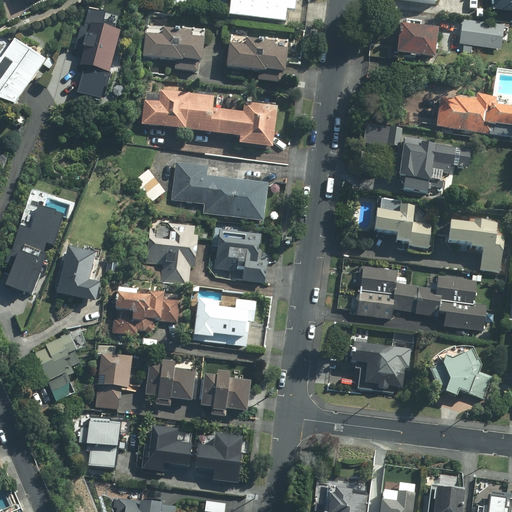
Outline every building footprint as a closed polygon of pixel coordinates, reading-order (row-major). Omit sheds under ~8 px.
[(187,10),(188,0),(176,0),(176,9),(187,10)] [(297,0),(233,0),(231,19),(287,25),(288,13),(296,14),(297,0)] [(511,0),(492,0),(494,11),(511,13),(511,0)] [(505,26),(463,21),(460,45),(502,51),(505,26)] [(438,30),(400,25),(397,54),(434,59),(438,30)] [(124,36),(89,27),(79,65),(85,67),(77,95),(101,101),(108,73),(113,75),(124,36)] [(199,73),(200,65),(203,66),(206,42),(191,41),(192,35),(181,34),(181,40),(174,39),(175,33),(164,31),(163,38),(146,36),(143,59),(184,64),(183,72),(199,73)] [(48,63),(15,38),(0,57),(0,100),(15,106),(48,63)] [(275,45),(265,44),(264,51),(258,50),(259,43),(246,42),(246,49),(231,47),(229,70),(261,74),(260,81),(281,84),(282,76),(286,76),(289,54),(275,52),(275,45)] [(215,99),(147,92),(143,126),(240,137),(240,145),(272,148),(276,107),(245,103),(244,114),(214,111),(215,99)] [(455,96),(455,102),(441,100),(437,130),(511,138),(511,108),(495,106),(496,98),(479,96),(478,98),(455,96)] [(452,159),(449,159),(450,149),(422,146),(423,142),(406,140),(405,149),(399,148),(396,172),(400,173),(400,177),(406,178),(404,191),(430,194),(432,171),(450,174),(452,159)] [(208,167),(176,163),(171,201),(203,205),(202,215),(262,222),(267,184),(207,177),(208,167)] [(165,194),(148,169),(134,180),(151,204),(165,194)] [(511,184),(495,184),(493,203),(511,203),(511,184)] [(380,212),(377,211),(375,232),(398,235),(397,243),(410,244),(410,247),(429,249),(432,226),(413,224),(415,208),(401,207),(402,202),(382,200),(380,212)] [(14,264),(4,287),(24,295),(27,290),(32,293),(40,272),(47,255),(43,254),(47,244),(53,245),(65,215),(36,208),(31,229),(20,227),(15,246),(12,244),(6,261),(14,264)] [(500,273),(504,238),(496,237),(498,224),(474,221),(474,225),(451,222),(449,242),(471,245),(471,248),(483,250),(480,271),(500,273)] [(195,269),(198,237),(194,236),(195,228),(164,224),(163,234),(149,233),(145,265),(164,267),(163,283),(187,286),(189,269),(195,269)] [(264,285),(267,263),(259,262),(262,236),(216,231),(211,269),(230,271),(229,280),(264,285)] [(69,249),(58,294),(96,303),(101,285),(89,282),(96,255),(69,249)] [(397,272),(363,268),(361,291),(395,295),(397,272)] [(476,282),(438,277),(435,299),(473,304),(476,282)] [(436,290),(397,285),(393,310),(432,316),(436,290)] [(180,302),(164,300),(164,296),(150,294),(149,299),(138,297),(138,292),(118,289),(113,335),(133,337),(148,335),(162,324),(178,326),(180,302)] [(393,298),(362,295),(359,316),(391,320),(393,298)] [(236,301),(235,311),(218,309),(219,302),(198,300),(193,337),(214,340),(215,336),(245,339),(247,322),(253,323),(256,303),(236,301)] [(486,309),(442,304),(441,314),(446,314),(445,327),(483,332),(486,309)] [(46,346),(48,350),(36,355),(56,403),(75,395),(68,378),(75,376),(71,368),(81,364),(69,336),(46,346)] [(365,386),(378,388),(378,389),(388,391),(389,389),(403,390),(405,370),(409,370),(411,351),(354,345),(352,363),(368,365),(365,386)] [(483,376),(481,371),(484,369),(480,362),(477,363),(472,352),(431,371),(441,393),(457,400),(460,393),(482,402),(491,380),(483,376)] [(133,359),(101,355),(96,408),(119,411),(121,390),(129,391),(133,359)] [(162,362),(161,366),(149,365),(145,395),(157,397),(156,405),(171,407),(172,399),(190,401),(194,371),(175,368),(176,363),(162,362)] [(217,373),(217,377),(204,376),(200,406),(213,408),(212,416),(226,418),(227,410),(246,412),(250,382),(231,379),(232,374),(217,373)] [(89,430),(81,429),(80,445),(92,447),(89,467),(115,470),(117,449),(126,450),(127,443),(119,443),(120,434),(129,435),(130,424),(90,419),(89,430)] [(192,445),(177,443),(178,432),(151,429),(149,445),(145,445),(143,471),(163,473),(164,465),(190,468),(192,445)] [(197,470),(215,472),(214,482),(239,484),(244,439),(216,436),(215,449),(199,447),(197,470)] [(328,511),(366,511),(368,497),(352,496),(352,490),(335,488),(334,496),(331,495),(328,511)] [(462,511),(464,493),(437,491),(434,511),(462,511)] [(413,511),(416,495),(398,493),(397,503),(383,501),(381,511),(413,511)] [(509,511),(510,510),(504,510),(506,498),(490,496),(488,511),(509,511)] [(113,511),(174,511),(175,506),(115,500),(113,511)] [(226,511),(226,504),(206,503),(205,511),(226,511)]
